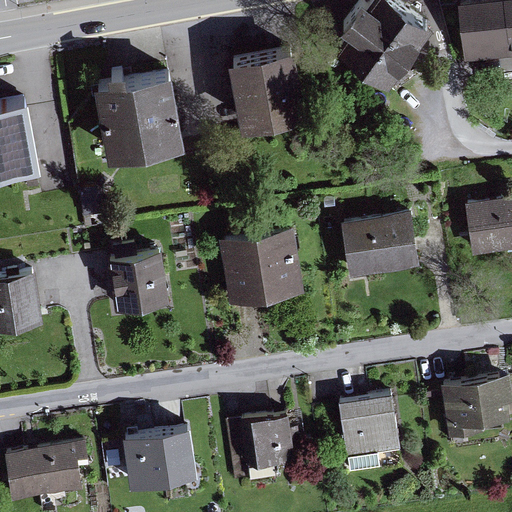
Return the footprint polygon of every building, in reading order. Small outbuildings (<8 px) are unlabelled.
[(354,27),(341,46),(393,82),(436,21),(406,0),(354,0),(341,19),(354,27)] [(511,0),(457,0),(464,55),(511,49),(511,0)] [(293,39),(228,51),(240,121),(306,110),(293,39)] [(109,73),(96,75),(109,150),(184,136),(171,62),(127,70),(125,59),(107,62),(109,73)] [(0,94),(0,164),(39,157),(26,90),(0,94)] [(37,170),(26,172),(28,185),(39,183),(37,170)] [(96,182),(80,184),(83,211),(116,207),(111,194),(96,182)] [(511,190),(466,197),(473,248),(511,242),(511,190)] [(411,204),(343,215),(351,268),(420,257),(411,204)] [(294,220),(220,232),(230,296),(305,285),(294,220)] [(114,250),(107,251),(116,304),(170,295),(161,243),(138,247),(136,236),(113,240),(114,250)] [(35,264),(0,269),(0,320),(43,314),(35,264)] [(511,378),(510,366),(443,375),(451,430),(504,423),(502,412),(511,410),(511,378)] [(391,387),(339,395),(350,467),(380,462),(378,447),(400,444),(391,387)] [(301,405),(241,413),(247,460),(307,453),(301,405)] [(247,460),(241,413),(226,415),(234,477),(249,475),(247,460)] [(133,428),(123,429),(131,480),(198,470),(190,419),(133,428)] [(31,441),(5,445),(12,495),(82,485),(78,452),(88,451),(86,433),(31,441)]
